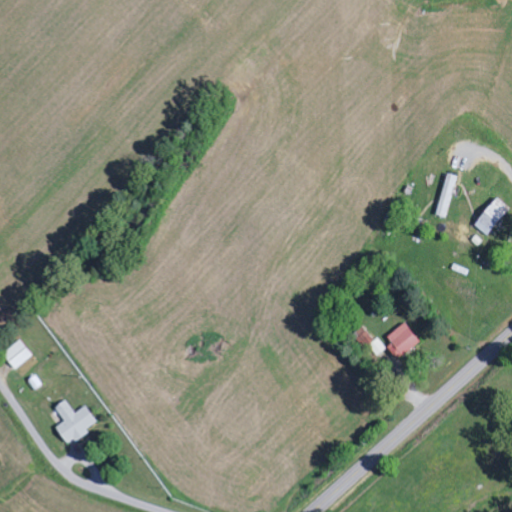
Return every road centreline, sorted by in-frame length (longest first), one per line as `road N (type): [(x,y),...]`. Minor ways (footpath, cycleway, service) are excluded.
road 1 (secondary): [(310,511),(511,336)]
road 2 (residential): [(163,511),(64,469),(0,384)]
